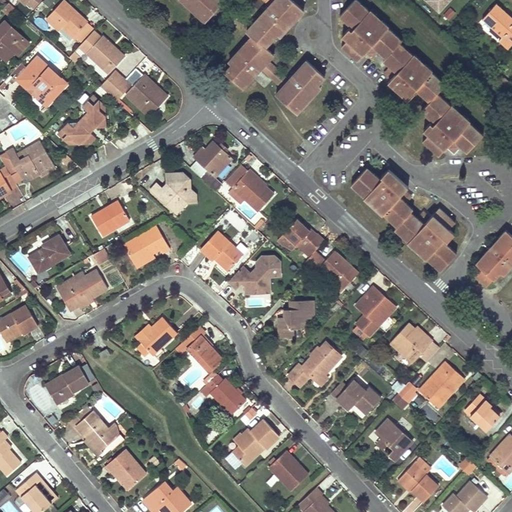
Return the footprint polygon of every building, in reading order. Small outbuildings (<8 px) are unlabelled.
[(75,35),(87,22),(62,0),(46,18),(59,30),(61,28),(72,38),(74,36),(75,35)] [(223,0),(181,0),(205,21),(224,0),(223,0)] [(277,69),(272,64),(268,60),(273,55),(264,47),(277,34),(279,36),(303,11),(291,0),(262,0),(269,6),(246,31),(252,36),(229,62),(232,65),(225,72),(243,88),(260,69),(269,77),(277,69)] [(459,111),(455,107),(451,104),(450,105),(437,92),(445,83),(432,71),(432,70),(425,64),(424,65),(420,61),(421,60),(414,53),(412,55),(398,42),(401,40),(387,28),(389,26),(382,20),(380,21),(376,17),(377,16),(370,9),(368,11),(357,0),(353,0),(340,16),(353,28),(351,30),(349,27),(342,35),(347,40),(341,46),(357,61),(371,45),(381,54),(385,57),(382,60),(396,72),(387,82),(407,100),(414,93),(412,92),(414,90),(428,102),(420,111),(434,123),(432,125),(430,122),(423,130),(428,135),(422,141),(438,156),(453,139),(459,145),(466,152),(483,134),(469,122),(470,121),(464,115),(462,116),(458,112),(459,111)] [(429,0),(439,9),(446,0),(429,0)] [(7,14),(13,7),(8,2),(2,9),(7,14)] [(499,41),(503,45),(507,49),(511,42),(511,16),(497,3),(482,19),(484,21),(502,37),(499,41)] [(456,14),(451,9),(445,14),(450,19),(456,14)] [(0,55),(2,58),(10,65),(17,56),(15,54),(27,41),(5,21),(0,26),(0,55)] [(75,35),(74,36),(80,41),(92,27),(87,22),(75,35)] [(108,73),(116,65),(124,57),(102,36),(86,52),(108,73)] [(17,56),(29,43),(27,41),(15,54),(17,56)] [(35,96),(38,99),(41,101),(49,101),(62,87),(62,80),(40,59),(32,60),(17,76),(31,89),(35,89),(35,96)] [(281,88),(276,94),(297,112),(319,87),(317,84),(324,76),(312,65),(306,60),(298,70),(289,80),(280,71),(272,80),(281,88)] [(125,80),(114,69),(104,79),(110,84),(116,90),(120,85),(125,80)] [(147,113),(150,111),(152,108),(154,110),(167,96),(144,74),(142,75),(136,69),(126,80),(133,86),(126,93),(147,113)] [(280,71),(277,69),(269,77),(272,80),(280,71)] [(507,93),(511,86),(503,78),(498,85),(507,93)] [(116,90),(110,84),(104,79),(99,85),(110,96),(116,90)] [(120,85),(125,90),(130,85),(125,80),(120,85)] [(110,96),(116,101),(125,90),(120,85),(116,90),(110,96)] [(93,127),(99,127),(105,127),(104,105),(93,94),(82,106),(83,117),(93,127)] [(89,132),(93,127),(83,117),(78,122),(89,132)] [(68,144),(79,144),(89,144),(95,137),(89,132),(78,122),(68,122),(57,133),(68,144)] [(21,178),(24,176),(26,175),(29,179),(38,173),(36,170),(51,161),(40,141),(16,154),(13,148),(6,152),(21,178)] [(203,147),(198,152),(193,157),(209,172),(202,180),(215,192),(222,183),(215,177),(232,158),(213,141),(206,149),(203,147)] [(416,248),(420,252),(418,254),(425,259),(427,258),(440,271),(456,253),(443,240),(444,239),(446,241),(453,233),(448,228),(454,222),(438,207),(424,224),(410,211),(412,209),(399,196),(407,187),(388,169),(381,176),(382,177),(380,179),(367,167),(351,184),(364,197),(363,198),(370,204),(372,203),(376,207),(375,209),(382,215),(383,214),(396,226),(394,229),(408,241),(407,243),(414,250),(416,248)] [(273,194),(268,189),(264,185),(265,183),(249,169),(232,188),(244,199),(257,211),(273,194)] [(0,195),(11,190),(1,172),(0,172),(0,195)] [(194,193),(192,191),(189,188),(188,179),(180,172),(164,173),(165,181),(165,185),(169,188),(165,192),(159,187),(155,182),(148,189),(169,208),(174,202),(181,202),(183,199),(186,202),(195,202),(194,193)] [(165,185),(165,181),(159,187),(165,192),(169,188),(165,185)] [(240,204),(244,199),(232,188),(228,193),(240,204)] [(176,214),(184,205),(186,202),(183,199),(181,202),(174,202),(169,208),(176,214)] [(91,215),(96,225),(102,235),(129,220),(117,200),(91,215)] [(261,219),(254,227),(257,229),(264,222),(261,219)] [(308,229),(297,219),(283,234),(296,246),(300,241),(313,253),(314,251),(324,241),(310,227),(308,229)] [(156,225),(122,245),(133,263),(152,253),(160,248),(162,252),(169,248),(156,225)] [(216,230),(200,248),(225,271),(242,254),(216,230)] [(500,271),(503,275),(511,265),(511,235),(506,230),(502,234),(476,262),(479,265),(493,278),(500,271)] [(43,247),(35,251),(28,256),(37,273),(69,255),(57,234),(41,243),(43,247)] [(283,246),(292,250),(296,246),(283,234),(277,240),(283,246)] [(95,258),(106,252),(103,247),(92,254),(95,258)] [(334,282),(333,283),(332,284),(340,292),(358,273),(334,250),(325,260),(314,251),(313,253),(305,261),(316,271),(319,268),(334,282)] [(152,253),(133,263),(135,267),(154,256),(152,253)] [(269,281),(269,278),(269,276),(280,276),(280,262),(273,255),(263,255),(256,262),(256,267),(251,273),(242,266),(227,282),(235,288),(242,280),(246,283),(246,293),(258,293),(269,281)] [(493,278),(479,265),(477,268),(491,281),(493,278)] [(486,287),(491,281),(477,268),(472,274),(486,287)] [(107,288),(96,270),(84,276),(67,286),(64,281),(55,287),(69,310),(85,301),(91,297),(107,288)] [(84,276),(82,272),(64,281),(67,286),(84,276)] [(0,298),(9,293),(0,276),(0,298)] [(258,293),(269,292),(269,281),(258,293)] [(369,336),(379,325),(376,323),(385,313),(387,316),(396,307),(373,286),(355,305),(365,314),(356,323),(369,336)] [(13,295),(15,298),(24,293),(22,290),(13,295)] [(278,329),(283,329),(283,338),(293,338),(293,329),(304,329),(304,319),(314,319),(314,300),(290,300),(290,309),(282,309),(282,316),(278,316),(278,329)] [(0,336),(3,342),(11,337),(20,332),(21,334),(36,325),(24,305),(0,318),(0,336)] [(177,332),(161,316),(150,327),(145,331),(142,328),(134,335),(140,342),(148,351),(152,355),(177,332)] [(432,341),(424,334),(416,326),(414,329),(408,323),(390,343),(412,363),(419,355),(432,341)] [(208,371),(215,365),(221,358),(200,336),(204,332),(198,326),(181,342),(186,347),(208,371)] [(426,360),(438,346),(432,341),(419,355),(426,360)] [(135,346),(143,355),(148,351),(140,342),(135,346)] [(180,354),(186,347),(181,342),(175,348),(180,354)] [(332,366),(340,356),(325,342),(320,348),(317,345),(310,353),(311,355),(302,366),(299,363),(288,375),(299,385),(309,374),(316,380),(323,372),(330,365),(332,366)] [(101,359),(109,354),(106,348),(98,353),(101,359)] [(419,390),(437,407),(464,378),(445,361),(419,390)] [(55,404),(64,399),(73,394),(72,392),(87,383),(77,366),(44,385),(55,404)] [(206,377),(210,381),(217,374),(214,370),(206,377)] [(327,376),(323,372),(316,380),(320,384),(327,376)] [(211,390),(208,392),(219,403),(230,415),(245,401),(223,378),(222,379),(217,374),(210,381),(206,384),(211,390)] [(355,402),(361,408),(367,413),(381,398),(368,386),(365,390),(353,379),(336,397),(349,409),(355,402)] [(398,393),(402,388),(396,383),(392,388),(398,393)] [(415,389),(408,383),(402,388),(398,393),(403,398),(405,400),(415,389)] [(402,408),(408,402),(405,400),(403,398),(398,393),(392,399),(402,408)] [(469,416),(477,423),(485,431),(499,416),(489,407),(491,405),(479,394),(465,409),(471,414),(469,416)] [(216,406),(227,418),(230,415),(219,403),(216,406)] [(257,414),(252,408),(245,414),(250,420),(257,414)] [(79,421),(74,425),(85,439),(87,437),(99,450),(114,437),(91,410),(79,421)] [(94,454),(99,450),(87,437),(85,439),(74,425),(79,421),(74,416),(66,422),(94,454)] [(387,454),(390,457),(393,461),(412,440),(388,417),(374,432),(381,438),(389,445),(392,448),(387,454)] [(245,439),(238,445),(232,451),(245,466),(265,448),(266,449),(279,437),(263,419),(250,430),(248,427),(240,434),(245,439)] [(9,450),(10,449),(11,448),(4,440),(7,438),(1,431),(0,432),(0,468),(6,476),(20,464),(9,450)] [(489,456),(507,472),(511,467),(511,435),(510,433),(489,456)] [(245,439),(240,434),(234,440),(238,445),(245,439)] [(389,445),(381,438),(375,444),(383,451),(389,445)] [(106,465),(116,477),(127,490),(145,475),(124,450),(106,465)] [(290,490),(299,482),(308,474),(286,450),(268,467),(290,490)] [(471,461),(466,456),(457,466),(462,471),(471,461)] [(431,469),(418,457),(416,459),(429,471),(431,469)] [(187,466),(178,458),(173,462),(182,471),(187,466)] [(423,501),(437,486),(426,474),(429,471),(416,459),(398,478),(423,501)] [(471,461),(462,471),(467,476),(477,466),(475,465),(471,461)] [(22,511),(40,511),(50,504),(35,485),(41,480),(35,473),(14,491),(20,498),(15,502),(22,511)] [(453,493),(442,505),(448,511),(461,511),(467,506),(470,509),(473,511),(487,496),(470,480),(455,495),(453,493)] [(157,488),(142,500),(152,511),(158,511),(161,510),(162,511),(181,511),(190,505),(176,488),(172,491),(163,481),(157,488)] [(304,511),(332,511),(318,497),(321,494),(316,487),(297,504),(304,511)]
